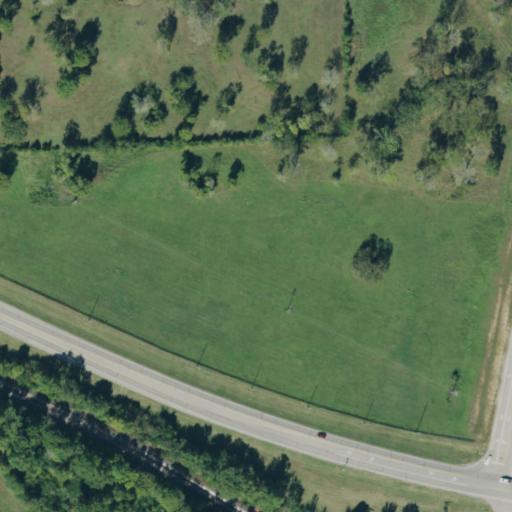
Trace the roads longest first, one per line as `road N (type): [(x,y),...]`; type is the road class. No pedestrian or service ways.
road 1 (primary): [(322,445),(188,400),(0,317)]
road 2 (primary): [(495,486),(322,445)]
